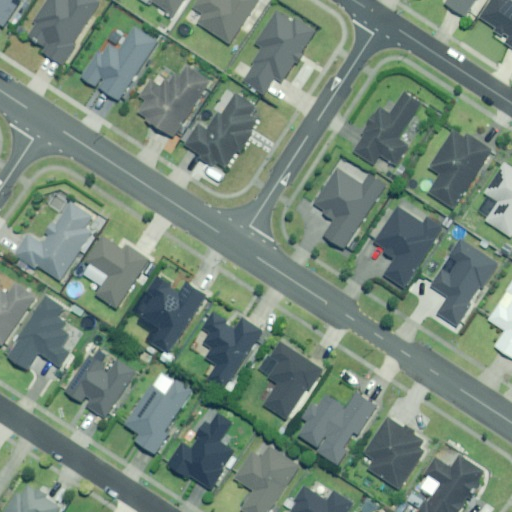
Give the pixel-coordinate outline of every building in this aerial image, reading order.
[(0,0),(0,23),(6,28),(22,5),(16,1),(16,0),(0,0)] [(101,2),(98,0),(48,0),(35,23),(37,24),(30,36),(48,48),(45,53),(65,65),(77,47),(74,45),(101,2)] [(186,0),(152,0),(153,0),(175,16),(186,0)] [(200,0),(195,8),(204,14),(199,22),(232,44),(260,0),(200,0)] [(449,0),(447,4),(467,17),(477,0),(449,0)] [(511,0),(493,0),(482,17),(510,36),(506,42),(511,45),(511,0)] [(294,21),(277,11),(257,45),(264,48),(246,80),(268,93),(278,76),(286,80),(299,58),(301,60),(318,30),(296,17),(294,21)] [(160,43),(136,28),(121,51),(110,44),(102,56),(98,54),(83,77),(122,101),(142,69),(143,70),(160,43)] [(250,68),(240,62),(234,72),(244,78),(250,68)] [(214,82),(190,65),(181,77),(177,75),(166,90),(153,80),(141,96),(148,101),(140,112),(175,137),(214,82)] [(199,123),(185,145),(202,156),(200,159),(215,168),(218,163),(228,169),(238,153),(242,155),(252,140),(249,138),(266,110),(236,92),(219,119),(214,116),(207,128),(199,123)] [(424,103),(407,92),(392,114),(382,107),(365,132),(367,134),(355,151),(376,165),(382,156),(397,166),(411,145),(400,138),(424,103)] [(494,151),(458,127),(431,168),(442,175),(430,192),(455,209),(494,151)] [(511,166),(507,163),(487,193),(501,202),(488,221),(511,236),(511,166)] [(365,186),(340,169),(316,204),(337,218),(326,235),(350,251),(392,189),(372,176),(365,186)] [(96,218),(73,203),(59,225),(55,222),(48,233),(51,235),(45,245),(31,235),(17,255),(37,269),(39,266),(63,281),(95,232),(89,229),(96,218)] [(426,224),(399,207),(375,245),(395,258),(385,275),(408,289),(447,227),(430,217),(426,224)] [(127,251),(104,237),(88,263),(110,277),(98,295),(120,309),(151,260),(130,247),(127,251)] [(500,263),(462,238),(450,257),(459,263),(452,274),(443,269),(429,291),(446,302),(434,320),(455,334),(473,307),(470,305),(483,285),(485,286),(500,263)] [(178,274),(164,265),(147,292),(155,297),(142,317),(162,330),(153,343),(170,354),(208,295),(189,282),(183,292),(171,285),(178,274)] [(28,304),(0,285),(0,348),(28,304)] [(511,285),(490,320),(507,331),(497,347),(511,356),(511,285)] [(65,307),(47,296),(10,358),(30,370),(40,354),(63,368),(72,353),(63,347),(71,335),(63,330),(67,322),(59,317),(65,307)] [(239,328),(215,312),(203,330),(210,334),(204,342),(213,348),(207,357),(219,365),(209,379),(225,390),(264,331),(245,318),(239,328)] [(326,371),(282,343),(273,357),(281,362),(277,369),(265,362),(260,369),(281,383),(267,405),(289,419),(310,386),(314,389),(326,371)] [(107,365),(91,354),(66,391),(106,419),(138,372),(120,359),(109,375),(103,370),(107,365)] [(195,391),(178,380),(168,395),(154,385),(128,425),(143,435),(138,441),(159,455),(172,436),(167,433),(195,391)] [(354,392),(337,381),(319,407),(315,404),(305,418),(310,422),(301,435),(321,449),(320,451),(341,466),(357,444),(354,442),(379,407),(355,390),(354,392)] [(183,442),(169,462),(213,491),(239,451),(229,444),(234,436),(228,432),(234,421),(212,407),(187,445),(183,442)] [(429,445),(390,418),(360,462),(400,489),(429,445)] [(271,511),(301,466),(271,447),(263,459),(253,453),(236,479),(255,491),(243,510),(245,511),(271,511)] [(461,511),(487,473),(462,456),(453,470),(437,459),(427,474),(431,476),(422,489),(431,495),(420,511),(461,511)] [(49,495),(27,481),(6,511),(60,511),(63,508),(47,498),(49,495)] [(330,502),(307,488),(291,511),(348,511),(354,504),(336,492),(330,502)]
